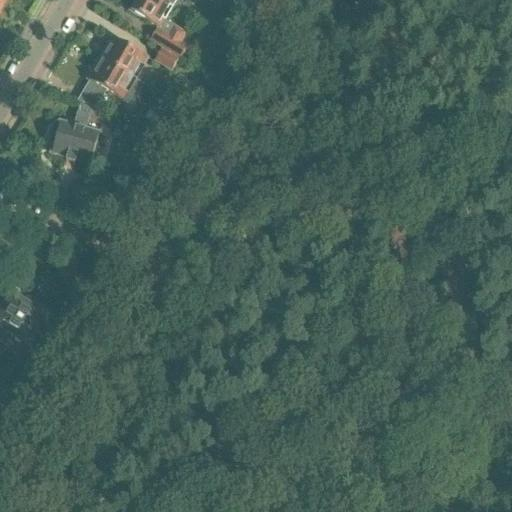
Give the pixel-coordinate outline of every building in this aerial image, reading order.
[(151,44),(162,51),(161,52),(178,62),(179,60),(181,62),(188,49),(183,46),(189,35),(174,26),(173,27),(166,23),(173,11),(154,0),(134,0),(135,5),(130,14),(148,25),(149,24),(157,30),(156,32),(157,33),(151,44)] [(154,0),(173,11),(179,0),(181,0),(195,7),(198,0),(203,0),(210,3),(212,4),(214,0),(221,4),(223,0),(154,0)] [(106,50),(100,60),(134,81),(137,83),(150,61),(116,42),(110,52),(106,50)] [(154,64),(171,74),(178,62),(161,52),(154,64)] [(91,84),(120,102),(112,116),(136,123),(142,112),(126,102),(137,83),(134,81),(100,60),(93,71),(97,74),(91,84)] [(76,166),(76,165),(92,169),(93,169),(94,169),(94,168),(94,166),(94,165),(92,165),(100,138),(101,138),(102,138),(102,137),(103,137),(103,136),(102,135),(102,134),(88,130),(93,110),(81,106),(74,128),(61,125),(53,154),(51,154),(50,155),(50,156),(50,157),(50,158),(67,162),(67,163),(76,166)] [(0,318),(0,340),(3,343),(9,334),(29,347),(47,320),(13,299),(0,318)]
